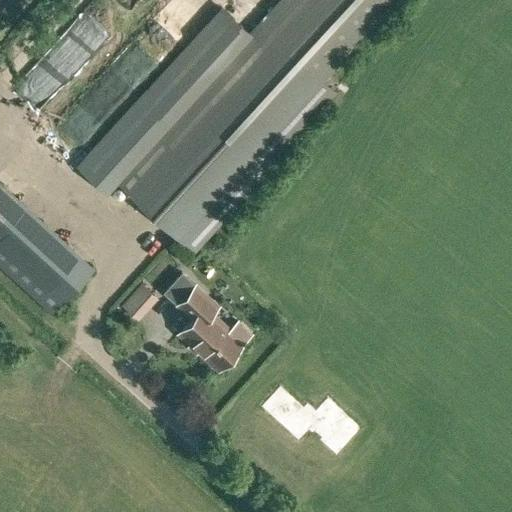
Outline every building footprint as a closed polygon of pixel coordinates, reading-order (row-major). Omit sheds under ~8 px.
[(126,0),(92,0),(92,1),(108,18),(126,0)] [(278,0),(259,21),(115,179),(176,234),(320,77),(389,0),(278,0)] [(207,0),(178,47),(199,61),(229,13),(207,0)] [(44,104),(53,93),(28,71),(19,82),(44,104)] [(0,169),(0,252),(59,302),(81,277),(34,237),(53,215),(0,169)] [(132,268),(149,252),(135,237),(118,253),(132,268)] [(204,306),(211,299),(181,272),(164,291),(177,303),(192,317),(179,332),(218,368),(242,341),(204,306)] [(134,307),(143,314),(163,290),(154,283),(134,307)] [(311,414),(288,393),(268,414),(306,448),(316,437),(344,463),(370,435),(327,397),(311,414)]
